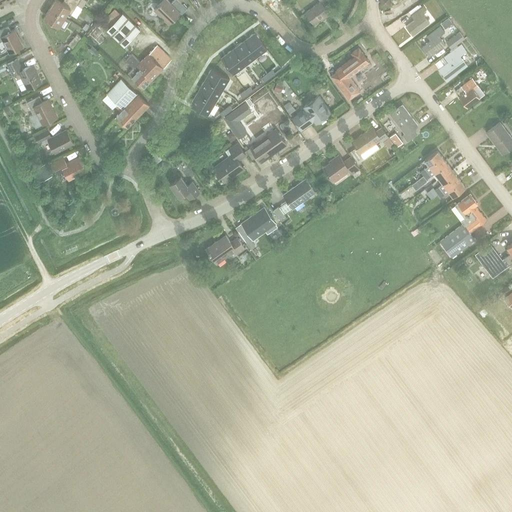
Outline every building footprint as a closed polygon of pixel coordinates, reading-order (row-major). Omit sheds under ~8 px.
[(58,0),(54,0),(50,8),(64,17),(68,12),(71,14),(76,17),(82,8),(77,5),(69,0),(63,0),(62,2),(58,0)] [(167,0),(163,0),(154,10),(168,24),(179,12),(181,14),(187,8),(177,0),(173,0),(171,3),(167,0)] [(319,0),(320,1),(305,12),(314,23),(323,16),(324,18),(330,14),(324,6),(329,2),(327,0),(319,0)] [(110,15),(116,8),(112,4),(105,11),(110,15)] [(414,19),(405,26),(413,35),(429,23),(422,13),(426,11),(422,6),(410,14),(414,19)] [(50,8),(44,17),(59,26),(64,17),(50,8)] [(122,13),(107,29),(124,46),(140,30),(122,13)] [(447,17),(441,22),(445,28),(452,23),(447,17)] [(0,41),(2,40),(9,53),(23,46),(14,29),(11,31),(8,25),(0,29),(0,41)] [(430,40),(421,47),(428,56),(445,44),(439,36),(444,32),(440,26),(427,36),(430,40)] [(255,32),(243,41),(256,57),(267,49),(264,44),(255,32)] [(447,42),(451,48),(464,38),(460,32),(447,42)] [(81,37),(77,33),(68,44),(72,48),(81,37)] [(243,41),(232,49),(245,65),(256,57),(243,41)] [(448,62),(438,69),(446,80),(466,65),(460,55),(466,51),(461,44),(444,57),(448,62)] [(92,45),(89,49),(94,54),(98,50),(92,45)] [(125,60),(133,67),(128,72),(143,87),(171,59),(157,45),(140,62),(132,53),(125,60)] [(331,75),(344,92),(348,99),(360,90),(349,76),(360,68),(362,72),(371,65),(369,61),(358,47),(351,53),(354,56),(335,70),(336,71),(331,75)] [(232,49),(221,58),(233,74),(245,65),(232,49)] [(16,80),(21,77),(28,89),(41,82),(35,71),(36,71),(32,64),(22,69),(16,59),(7,64),(16,80)] [(209,72),(204,80),(222,90),(229,78),(211,68),(209,72)] [(121,110),(116,116),(128,127),(149,105),(137,93),(137,94),(121,78),(107,93),(117,104),(116,105),(121,110)] [(459,96),(467,107),(480,97),(473,89),(475,87),(472,83),(474,81),(472,78),(470,80),(455,91),(459,96)] [(200,86),(197,92),(215,102),(222,90),(204,80),(200,86)] [(190,104),(207,115),(208,115),(215,102),(197,92),(192,100),(190,104)] [(8,94),(2,98),(5,103),(11,100),(8,94)] [(39,95),(27,102),(33,114),(30,116),(35,127),(42,123),(43,124),(57,116),(48,99),(42,102),(39,95)] [(306,109),(293,118),(301,129),(314,120),(315,122),(330,112),(318,95),(304,106),(306,109)] [(225,116),(239,137),(246,132),(237,119),(242,115),(239,111),(247,105),(245,102),(225,116)] [(288,102),(284,105),(289,113),(293,110),(288,102)] [(405,134),(403,136),(407,141),(416,133),(413,128),(417,125),(402,105),(390,114),(405,134)] [(511,138),(499,122),(486,132),(502,154),(511,146),(511,138)] [(372,126),(351,141),(360,153),(363,158),(378,148),(375,143),(380,139),(382,142),(383,141),(388,137),(381,127),(375,131),(372,126)] [(47,129),(35,135),(38,142),(50,136),(47,129)] [(286,144),(275,129),(250,146),(260,159),(274,149),(275,151),(286,144)] [(66,130),(48,139),(55,152),(73,143),(66,130)] [(236,137),(232,131),(226,136),(230,142),(236,137)] [(388,137),(383,141),(387,147),(393,143),(389,137),(388,137)] [(220,177),(223,182),(243,168),(238,160),(245,154),(237,143),(229,149),(233,154),(214,168),(220,177)] [(354,146),(349,148),(353,158),(358,155),(354,146)] [(423,175),(444,160),(437,150),(425,160),(429,165),(420,171),(423,175)] [(333,160),(323,167),(333,181),(348,170),(352,174),(359,170),(350,157),(344,162),(338,155),(332,159),(333,160)] [(66,163),(63,157),(52,162),(58,174),(64,170),(68,179),(86,170),(79,156),(66,163)] [(439,178),(451,169),(444,160),(423,175),(426,179),(435,173),(439,178)] [(437,193),(458,177),(451,169),(439,178),(442,183),(434,189),(437,193)] [(187,184),(180,175),(170,183),(179,196),(185,192),(189,199),(199,191),(192,181),(187,184)] [(465,187),(458,177),(437,193),(440,197),(448,191),(453,196),(465,187)] [(306,178),(282,194),(292,208),(315,191),(306,178)] [(433,188),(427,193),(431,198),(437,193),(434,189),(433,188)] [(465,218),(462,221),(463,223),(440,241),(452,257),(475,239),(470,232),(479,225),(480,225),(486,220),(475,205),(478,203),(470,194),(455,205),(465,218)] [(278,205),(273,209),(280,219),(285,215),(278,205)] [(242,222),(236,227),(246,241),(252,237),(253,239),(266,230),(268,232),(270,233),(272,232),(275,230),(276,228),(276,226),(275,224),(275,223),(264,207),(254,214),(255,215),(243,223),(242,222)] [(210,254),(211,253),(217,262),(234,250),(237,254),(245,248),(237,237),(231,242),(225,234),(206,248),(210,254)] [(492,277),(511,262),(511,242),(507,246),(511,252),(502,259),(490,243),(475,254),(492,277)]
